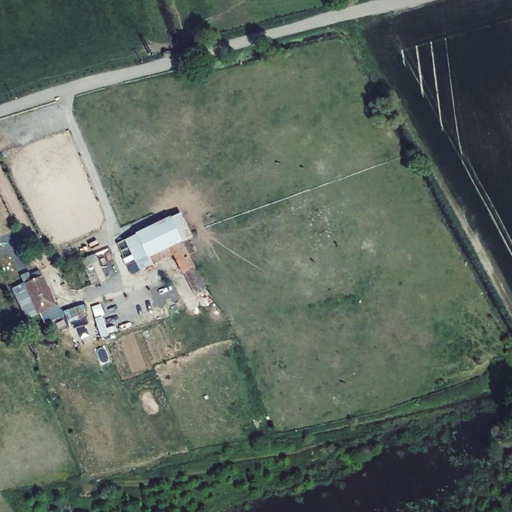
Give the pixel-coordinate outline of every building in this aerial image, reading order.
[(192,237),(180,213),(135,234),(150,265),(173,254),(170,247),(182,242),(188,255),(196,251),(190,239),(192,237)] [(130,274),(150,265),(135,234),(123,240),(132,260),(125,263),(130,274)] [(115,244),(125,263),(132,260),(123,240),(115,244)] [(182,242),(170,247),(173,254),(182,274),(184,273),(194,268),(188,255),(182,242)] [(102,274),(119,267),(109,246),(93,254),(102,274)] [(89,281),(98,277),(88,256),(80,260),(89,281)] [(58,303),(58,302),(41,267),(32,272),(34,277),(26,280),(39,307),(41,311),(58,303)] [(122,273),(119,267),(102,274),(105,280),(122,273)] [(206,288),(196,267),(194,268),(184,273),(194,294),(206,288)] [(69,308),(72,319),(92,312),(89,302),(69,308)] [(152,323),(154,333),(162,331),(161,322),(152,323)] [(152,367),(135,327),(104,339),(120,380),(152,367)] [(272,419),(274,434),(283,433),(281,418),(272,419)]
